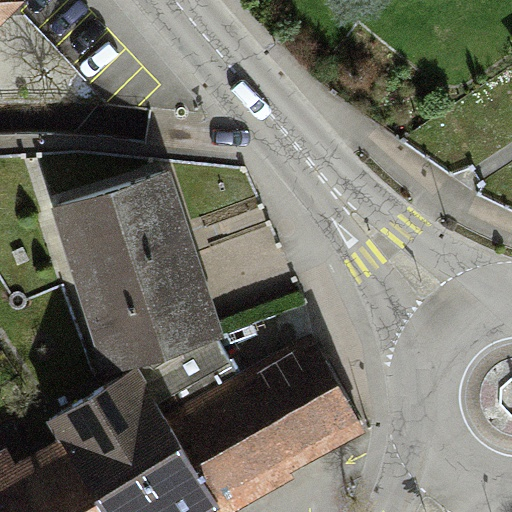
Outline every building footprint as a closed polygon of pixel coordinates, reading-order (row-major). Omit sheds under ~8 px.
[(0,0),(0,46),(45,0),(0,0)] [(156,172),(51,206),(106,372),(211,337),(156,172)] [(304,352),(171,426),(218,511),(223,511),(353,440),(304,352)] [(218,511),(171,426),(144,377),(54,427),(67,451),(100,511),(218,511)] [(100,511),(67,451),(16,479),(7,461),(0,465),(0,511),(100,511)]
